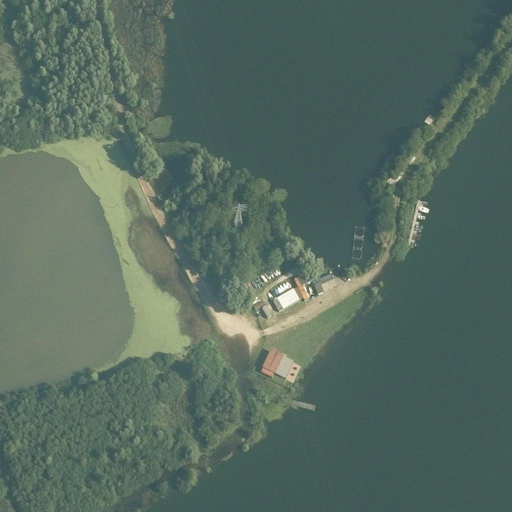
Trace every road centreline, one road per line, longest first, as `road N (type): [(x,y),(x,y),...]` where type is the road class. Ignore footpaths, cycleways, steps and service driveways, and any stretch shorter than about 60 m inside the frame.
road 1 (track): [(95,0),(142,185),(205,301),(228,327),(254,340),(370,278),(391,250),(397,197),(511,44)]
road 2 (track): [(228,327),(244,433),(206,464)]
